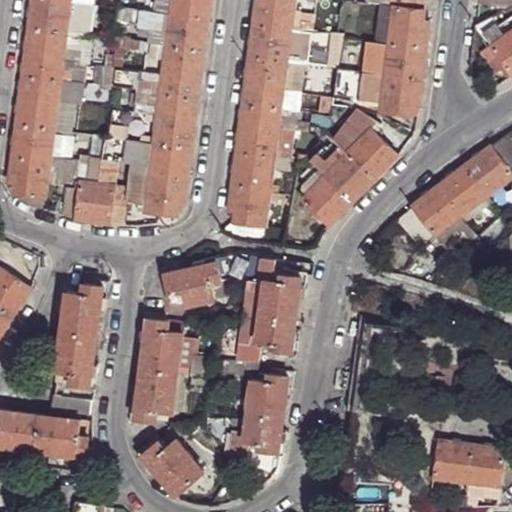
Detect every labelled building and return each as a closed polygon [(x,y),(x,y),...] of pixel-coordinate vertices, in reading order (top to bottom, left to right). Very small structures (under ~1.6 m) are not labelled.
[(17,183),(15,194),(46,197),(51,170),(55,134),(59,97),(68,29),(71,5),(71,0),(32,0),(10,174),(17,175),(17,183)] [(161,0),(161,3),(148,2),(145,13),(153,26),(150,45),(148,45),(144,74),(141,75),(140,92),(148,94),(147,107),(137,106),(136,114),(160,118),(174,0),(161,0)] [(174,0),(160,118),(156,147),(153,171),(150,195),(147,210),(176,215),(178,204),(179,197),(186,198),(211,0),(174,0)] [(237,212),(237,222),(266,226),(270,188),(277,131),(283,93),(286,71),(287,63),(290,33),(294,0),(264,0),(264,7),(256,6),(231,204),(237,204),(237,212)] [(396,0),(396,6),(425,10),(426,0),(396,0)] [(391,45),(396,6),(381,5),(376,42),(391,45)] [(425,10),(396,6),(391,45),(387,73),(367,70),(363,101),(383,103),(382,111),(419,116),(421,98),(430,28),(423,28),(424,21),(425,10)] [(153,26),(145,13),(142,13),(123,9),(121,22),(146,25),(153,26)] [(511,16),(498,27),(504,36),(491,46),(482,52),(495,70),(504,64),(511,74),(511,16)] [(484,36),(491,46),(504,36),(498,27),(484,36)] [(87,32),(68,29),(59,97),(85,100),(88,68),(94,68),(97,40),(86,39),(87,32)] [(316,36),(290,33),(287,63),(311,67),(316,36)] [(306,74),(286,71),(283,93),(303,97),(306,74)] [(372,129),(381,136),(385,131),(378,124),(381,121),(363,103),(338,127),(355,146),(372,129)] [(156,147),(160,118),(136,114),(112,111),(107,140),(156,147)] [(327,174),(307,193),(303,198),(331,224),(399,155),(381,136),(372,129),(355,146),(346,156),(327,174)] [(277,131),(270,188),(287,190),(296,133),(277,131)] [(55,134),(51,170),(68,174),(69,165),(72,167),(75,136),(55,134)] [(511,142),(507,136),(491,147),(511,173),(511,142)] [(131,191),(150,195),(153,171),(156,147),(107,140),(104,163),(134,167),(131,191)] [(414,206),(437,235),(461,218),(511,179),(511,173),(491,147),(414,206)] [(323,170),(327,174),(346,156),(342,151),(328,165),(323,170)] [(82,166),(96,168),(97,159),(82,157),(82,166)] [(314,164),(321,172),(323,170),(328,165),(320,157),(314,164)] [(69,165),(68,174),(60,215),(78,217),(83,181),(85,168),(72,167),(69,165)] [(304,190),(307,193),(327,174),(323,170),(321,172),(304,190)] [(9,181),(17,183),(17,175),(10,174),(9,181)] [(116,185),(83,181),(78,217),(111,223),(116,189),(116,185)] [(127,223),(131,191),(116,189),(111,223),(127,223)] [(46,197),(15,194),(28,204),(44,208),(46,197)] [(421,249),(437,235),(414,206),(399,220),(421,249)] [(461,218),(437,235),(448,251),(455,261),(455,260),(478,241),(461,218)] [(266,226),(237,222),(226,230),(239,238),(285,244),(287,228),(266,226)] [(455,261),(448,251),(447,251),(428,268),(436,279),(455,261)] [(192,262),(193,266),(216,261),(221,278),(224,277),(218,256),(192,262)] [(264,337),(274,339),(273,347),(293,350),(295,329),(300,296),(303,275),(282,273),(277,272),(278,259),(263,257),(260,279),(251,277),(244,321),(242,338),(240,353),(262,357),(264,337)] [(216,261),(193,266),(168,273),(176,307),(214,297),(211,281),(221,278),(216,261)] [(0,335),(32,287),(1,267),(0,268),(0,335)] [(283,268),(282,273),(303,275),(300,296),(305,297),(309,271),(283,268)] [(104,287),(101,308),(105,310),(108,284),(83,280),(84,284),(104,287)] [(72,371),(70,383),(89,385),(92,365),(101,308),(104,287),(84,284),(82,295),(67,293),(57,370),(72,371)] [(148,320),(167,323),(168,318),(142,314),(139,341),(145,342),(148,320)] [(358,318),(345,394),(361,397),(375,321),(358,318)] [(226,336),(242,338),(244,321),(228,319),(226,336)] [(137,398),(134,419),(154,422),(156,411),(171,414),(177,368),(188,370),(192,340),(182,339),(184,325),(167,323),(148,320),(145,342),(137,398)] [(293,350),(273,347),(272,352),(297,355),(300,329),(295,329),(293,350)] [(89,385),(70,383),(71,391),(95,393),(100,366),(92,365),(89,385)] [(272,368),(271,373),(290,376),(287,396),(291,397),(295,372),(272,368)] [(57,382),(70,383),(72,371),(57,370),(57,382)] [(247,460),(249,446),(261,447),(279,450),(282,429),(287,396),(290,376),(271,373),(270,380),(253,377),(245,430),(233,429),(229,453),(235,459),(247,460)] [(54,394),(50,416),(78,420),(88,421),(91,399),(54,394)] [(153,428),(154,422),(134,419),(137,398),(131,397),(127,425),(153,428)] [(0,444),(8,446),(63,454),(85,457),(91,458),(92,449),(85,447),(87,439),(77,437),(78,420),(50,416),(2,408),(0,420),(0,444)] [(279,450),(261,447),(260,453),(283,456),(287,430),(282,429),(279,450)] [(203,472),(179,444),(169,432),(156,443),(143,455),(157,471),(177,494),(203,472)] [(191,432),(179,444),(203,472),(219,460),(191,432)] [(143,455),(156,443),(153,438),(136,454),(153,474),(157,471),(143,455)] [(485,484),(501,486),(505,448),(441,439),(436,477),(439,477),(465,481),(472,482),(485,484)] [(85,457),(63,454),(63,459),(83,462),(85,457)] [(465,481),(439,477),(436,493),(462,496),(465,481)] [(479,506),(481,496),(485,484),(472,482),(469,506),(479,506)] [(500,499),(501,486),(485,484),(481,496),(500,499)]
